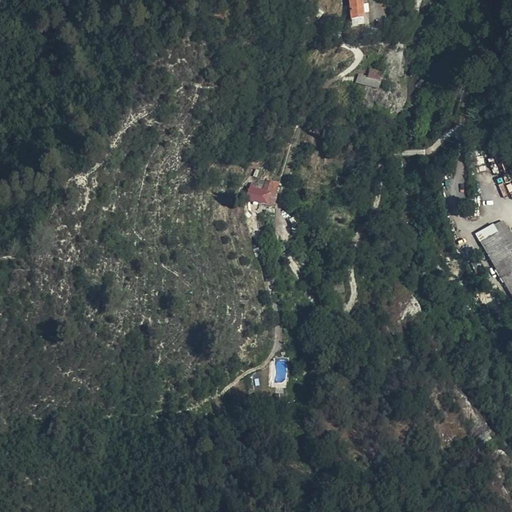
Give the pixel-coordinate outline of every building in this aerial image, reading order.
[(362,0),(351,0),(352,15),(363,15),(362,0)] [(351,18),(352,25),(365,22),(364,16),(351,18)] [(369,79),(378,85),(383,76),(375,71),(369,79)] [(382,87),(378,85),(369,79),(362,75),(359,82),(378,94),(382,87)] [(274,199),(279,187),(270,183),(268,190),(266,196),(272,198),(274,199)] [(253,188),(250,198),(269,205),(272,198),(266,196),(260,193),(262,188),(257,186),(255,189),(253,188)] [(268,190),(262,188),(260,193),(266,196),(268,190)] [(511,258),(509,253),(511,251),(511,238),(505,226),(479,240),(511,297),(511,258)]
